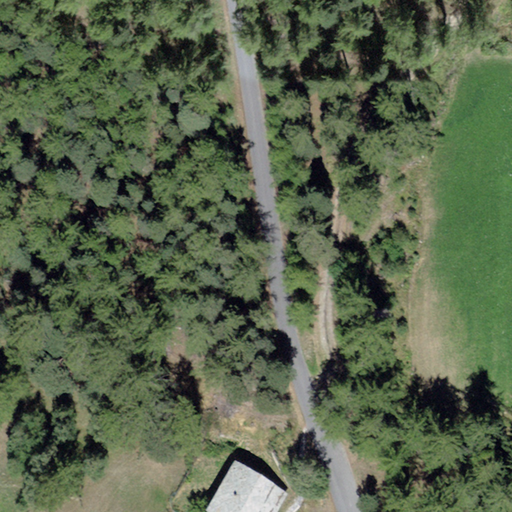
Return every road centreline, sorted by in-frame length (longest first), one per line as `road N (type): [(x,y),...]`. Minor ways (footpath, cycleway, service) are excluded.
road 1 (unclassified): [(245,0),(330,443),(354,511)]
road 2 (track): [(460,0),(294,272)]
